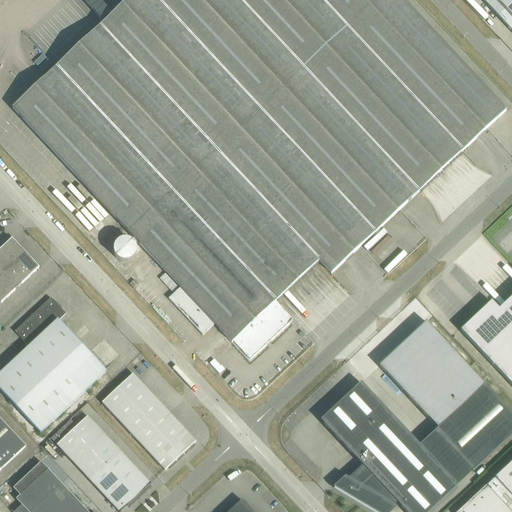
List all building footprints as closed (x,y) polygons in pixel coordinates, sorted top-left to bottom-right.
[(128,0),(12,108),(121,224),(361,0),(128,0)] [(98,0),(108,10),(118,0),(98,0)] [(331,274),(360,247),(506,111),(403,0),(361,0),(121,224),(180,288),(168,299),(202,336),(214,325),(232,343),(233,342),(250,360),(293,320),(275,302),(319,261),(331,274)] [(511,0),(483,0),(511,31),(511,0)] [(12,239),(1,249),(15,263),(25,253),(12,239)] [(15,263),(1,249),(0,249),(0,267),(5,273),(15,263)] [(25,253),(15,263),(29,278),(39,268),(25,253)] [(5,273),(18,287),(29,278),(15,263),(5,273)] [(5,273),(0,277),(0,288),(8,297),(18,287),(5,273)] [(135,280),(130,284),(133,288),(134,288),(138,284),(135,280)] [(0,304),(8,297),(0,288),(0,304)] [(511,297),(499,310),(491,302),(460,331),(511,385),(511,297)] [(51,298),(14,332),(29,347),(0,374),(0,390),(40,434),(106,372),(58,321),(66,314),(51,298)] [(133,375),(102,403),(165,471),(196,442),(133,375)] [(361,383),(320,421),(321,422),(321,421),(362,465),(348,479),(345,477),(333,488),(336,490),(374,511),(392,511),(397,508),(394,506),(397,503),(405,511),(429,511),(457,486),(456,486),(419,446),(383,408),(391,400),(371,380),(363,387),(361,384),(361,383)] [(484,386),(436,431),(473,471),(511,435),(511,414),(485,385),(484,385),(484,386)] [(87,417),(57,446),(118,511),(120,511),(150,484),(87,417)] [(0,470),(26,447),(0,419),(0,470)] [(41,462),(13,489),(20,496),(16,499),(22,506),(27,511),(87,511),(75,499),(60,483),(68,477),(48,456),(41,463),(41,462)] [(511,511),(511,461),(486,487),(458,511),(511,511)] [(252,511),(242,501),(229,511),(252,511)]
